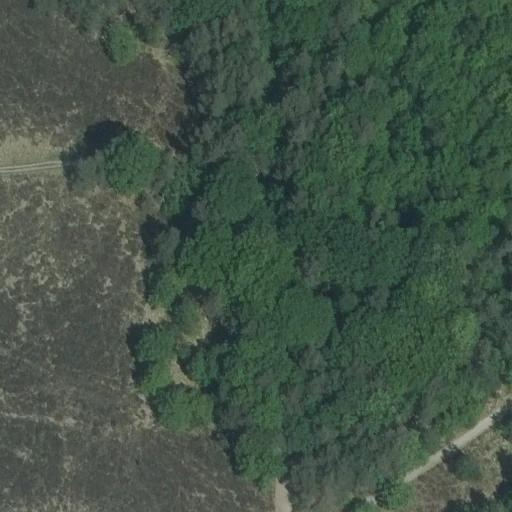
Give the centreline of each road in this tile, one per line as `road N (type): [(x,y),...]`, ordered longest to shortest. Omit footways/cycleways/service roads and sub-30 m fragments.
road 1 (track): [(283,511),(263,0)]
road 2 (track): [(0,173),(88,154),(268,211)]
road 3 (track): [(346,511),(511,409)]
road 4 (track): [(362,314),(451,321),(511,314)]
